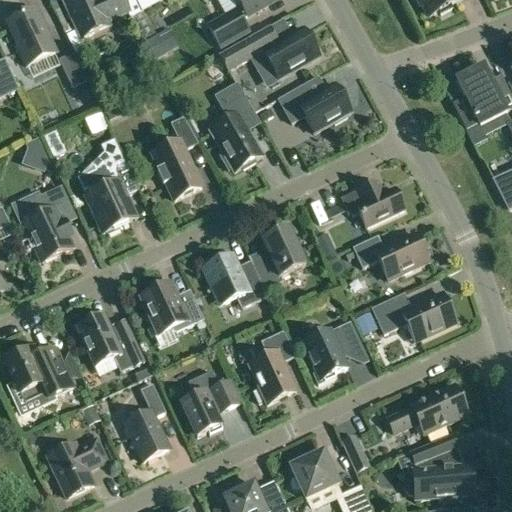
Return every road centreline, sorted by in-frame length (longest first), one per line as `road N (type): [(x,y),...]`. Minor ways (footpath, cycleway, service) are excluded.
road 1 (residential): [(0,326),(410,136)]
road 2 (residential): [(504,333),(116,511)]
road 3 (residential): [(504,333),(466,237),(410,136)]
road 4 (residential): [(511,23),(376,72)]
